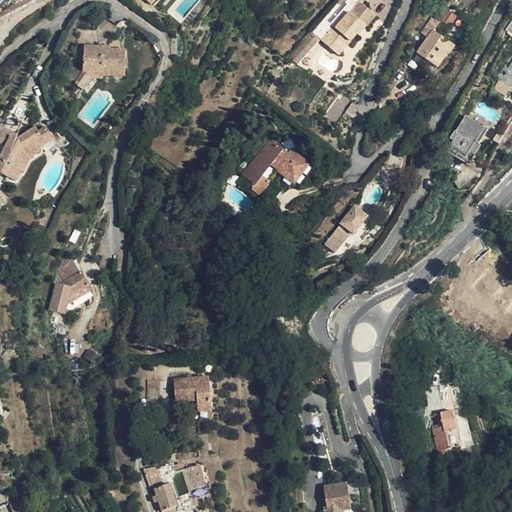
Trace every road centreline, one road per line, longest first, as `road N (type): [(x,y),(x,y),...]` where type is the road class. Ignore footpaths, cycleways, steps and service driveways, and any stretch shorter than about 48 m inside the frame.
road 1 (residential): [(506,0),(429,145),(413,201),(388,247),(321,317),(329,341),(346,350)]
road 2 (residential): [(113,0),(162,37),(166,55),(125,133),(112,206)]
road 3 (secondary): [(346,350),(355,392),(399,486)]
road 4 (secondary): [(399,486),(376,387),(377,350)]
road 5 (secondary): [(425,275),(511,189)]
